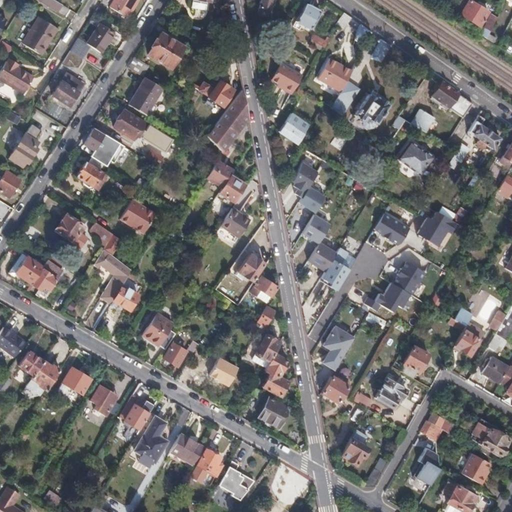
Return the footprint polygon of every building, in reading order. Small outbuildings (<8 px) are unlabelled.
[(37,0),(58,13),(63,5),(54,0),(37,0)] [(113,0),(109,7),(125,17),(136,0),(113,0)] [(208,0),(212,0),(225,2),(225,0),(191,0),(190,9),(205,12),(207,1),(208,1),(208,0)] [(271,0),(258,0),(255,16),(267,18),(271,0)] [(466,0),(459,0),(450,16),(453,18),(455,14),(477,28),(486,13),(466,0)] [(63,5),(58,13),(65,17),(69,9),(63,5)] [(305,5),(295,23),(308,31),(319,12),(316,10),(310,6),(305,5)] [(335,25),(336,26),(342,30),(350,19),(343,13),(335,25)] [(453,18),(474,32),(477,28),(455,14),(453,18)] [(479,36),(485,40),(496,18),(490,15),(479,36)] [(38,55),(45,44),(42,43),(52,26),(36,17),(20,44),(38,55)] [(42,43),(45,44),(55,28),(52,26),(42,43)] [(90,46),(100,53),(111,35),(98,27),(86,44),(90,46)] [(160,34),(147,55),(169,68),(182,47),(160,34)] [(308,44),(322,51),(329,39),(326,38),(324,41),(312,35),(308,44)] [(82,58),(90,46),(86,44),(78,38),(70,51),(82,58)] [(128,68),(142,76),(147,65),(134,58),(128,68)] [(336,67),(338,64),(329,58),(327,62),(336,67)] [(4,60),(0,66),(0,80),(21,93),(31,76),(14,66),(16,64),(7,59),(5,61),(4,60)] [(317,79),(327,85),(336,67),(327,62),(317,79)] [(283,86),(281,88),(291,93),(301,76),(280,64),(271,79),(278,83),(283,86)] [(338,68),(336,67),(327,85),(340,92),(351,72),(340,65),(338,68)] [(51,96),(68,106),(81,85),(65,74),(51,96)] [(128,105),(145,116),(162,88),(144,77),(128,105)] [(218,81),(208,97),(222,107),(232,91),(218,81)] [(194,84),(192,87),(204,94),(208,86),(202,82),(199,88),(194,84)] [(445,110),(447,108),(456,94),(440,83),(428,98),(445,110)] [(214,145),(221,152),(246,119),(241,89),(206,136),(214,145)] [(292,98),(297,102),(303,92),(300,90),(298,89),(292,98)] [(447,108),(462,118),(462,117),(471,104),(456,94),(447,108)] [(364,118),(375,124),(387,105),(376,97),(374,99),(367,95),(354,116),(361,121),(364,118)] [(294,107),(278,133),(296,145),(312,119),(294,107)] [(410,124),(424,133),(433,118),(424,113),(426,110),(420,107),(410,124)] [(125,111),(114,128),(133,140),(138,132),(141,128),(144,123),(125,111)] [(477,117),(467,133),(478,141),(476,146),(482,149),(484,149),(486,146),(492,150),(499,139),(478,124),(481,119),(477,117)] [(364,118),(361,121),(362,126),(367,130),(372,129),(375,124),(364,118)] [(27,130),(39,138),(43,132),(31,124),(27,130)] [(172,139),(150,124),(144,130),(141,128),(138,132),(141,134),(140,136),(164,151),(172,139)] [(84,144),(93,150),(103,134),(94,128),(84,144)] [(39,138),(27,130),(9,158),(22,166),(25,161),(28,163),(37,148),(34,146),(37,141),(39,138)] [(123,146),(103,134),(93,150),(90,154),(104,165),(109,158),(113,161),(123,146)] [(465,137),(451,158),(457,161),(470,140),(468,137),(467,138),(465,137)] [(503,165),(507,168),(511,160),(511,137),(500,158),(506,161),(503,165)] [(409,142),(396,159),(419,177),(433,158),(424,151),(423,152),(409,142)] [(219,155),(221,152),(214,145),(212,147),(219,155)] [(145,160),(155,167),(162,157),(151,150),(145,160)] [(82,167),(78,172),(76,177),(83,181),(83,185),(88,188),(91,186),(97,190),(106,176),(100,172),(104,165),(101,164),(92,158),(88,164),(85,162),(82,167)] [(137,167),(150,175),(155,167),(145,160),(142,159),(137,167)] [(221,189),(229,176),(233,171),(216,160),(207,177),(205,179),(221,189)] [(317,169),(302,160),(288,183),(303,191),(308,183),(317,169)] [(149,178),(150,175),(137,167),(134,165),(133,167),(149,178)] [(134,184),(142,189),(149,178),(133,167),(125,179),(134,184)] [(21,179),(6,170),(0,179),(0,192),(9,198),(21,179)] [(488,204),(496,209),(499,203),(506,207),(510,200),(507,198),(511,189),(511,178),(506,175),(488,204)] [(243,185),(229,176),(221,189),(218,192),(217,194),(231,203),(243,185)] [(324,194),(308,183),(296,202),(314,213),(324,194)] [(208,198),(213,201),(217,194),(218,192),(214,190),(208,198)] [(229,207),(231,203),(217,194),(213,201),(218,205),(220,201),(229,207)] [(135,226),(134,228),(143,234),(155,215),(132,200),(120,219),(128,224),(130,222),(135,226)] [(231,208),(219,226),(237,238),(250,220),(231,208)] [(457,225),(467,230),(471,223),(465,220),(469,213),(459,208),(451,221),(457,225)] [(0,218),(6,222),(9,217),(0,211),(0,218)] [(432,219),(427,216),(417,234),(436,247),(446,232),(452,234),(457,225),(451,221),(435,212),(432,219)] [(330,224),(314,213),(302,235),(319,242),(330,224)] [(408,229),(383,214),(373,230),(380,234),(379,235),(396,246),(398,244),(408,229)] [(66,215),(55,230),(72,242),(82,227),(66,215)] [(89,231),(107,243),(113,234),(95,222),(89,231)] [(113,233),(113,234),(107,243),(104,248),(112,254),(121,240),(113,233)] [(335,254),(319,242),(307,261),(323,272),(335,254)] [(132,269),(112,254),(104,248),(94,264),(98,267),(100,264),(114,275),(100,298),(110,304),(110,303),(120,287),(132,269)] [(328,285),(336,290),(349,269),(340,264),(346,254),(338,249),(335,254),(323,272),(319,279),(329,284),(328,285)] [(249,255),(237,272),(251,281),(263,264),(249,255)] [(15,273),(31,284),(42,267),(26,256),(15,273)] [(411,295),(425,272),(405,260),(390,283),(411,295)] [(42,267),(31,284),(39,290),(42,286),(47,289),(60,270),(47,261),(42,267)] [(259,291),(270,297),(276,288),(259,277),(249,293),(255,297),(259,291)] [(411,295),(390,283),(384,294),(379,292),(374,300),(367,296),(363,302),(375,310),(380,305),(392,311),(397,304),(403,307),(411,295)] [(120,287),(110,303),(115,306),(116,303),(128,310),(137,295),(127,288),(126,291),(120,287)] [(511,302),(504,316),(496,330),(493,334),(501,339),(505,341),(511,328),(511,302)] [(410,326),(413,328),(428,305),(424,303),(410,326)] [(260,324),(265,327),(273,312),(266,308),(259,319),(257,323),(260,324)] [(471,315),(460,308),(453,320),(464,327),(461,331),(453,345),(458,349),(469,355),(483,331),(467,322),(471,315)] [(488,325),(496,330),(504,316),(496,312),(488,325)] [(158,345),(164,349),(175,334),(168,330),(172,325),(156,314),(142,335),(158,346),(158,345)] [(447,323),(461,331),(464,327),(453,320),(450,318),(447,323)] [(275,350),(278,343),(274,340),(273,336),(267,333),(265,334),(264,334),(263,331),(265,327),(260,324),(243,356),(264,368),(273,353),(275,350)] [(354,337),(335,324),(322,344),(332,350),(323,363),(335,371),(354,337)] [(0,331),(0,346),(14,357),(24,343),(3,327),(0,331)] [(493,334),(486,346),(494,351),(501,339),(493,334)] [(185,351),(191,355),(199,344),(191,340),(185,351)] [(176,366),(185,351),(177,346),(178,345),(172,341),(162,358),(176,366)] [(399,372),(412,379),(426,354),(411,346),(400,364),(402,364),(399,372)] [(19,366),(32,375),(42,361),(28,352),(19,366)] [(277,378),(278,378),(286,361),(275,355),(273,353),(264,368),(262,372),(268,375),(268,374),(277,378)] [(235,366),(218,357),(208,375),(226,384),(235,366)] [(497,383),(499,381),(507,368),(490,357),(481,373),(497,383)] [(49,366),(42,361),(32,375),(25,386),(39,396),(43,389),(47,392),(48,389),(60,371),(51,365),(49,366)] [(511,397),(511,369),(508,366),(507,368),(499,381),(508,387),(504,393),(511,397)] [(56,394),(75,405),(90,380),(71,368),(56,394)] [(268,374),(268,375),(262,388),(279,397),(287,382),(278,378),(277,378),(268,374)] [(5,376),(0,382),(0,389),(4,392),(12,381),(5,376)] [(330,376),(320,393),(329,398),(331,400),(337,403),(348,385),(341,380),(340,382),(330,376)] [(384,379),(373,398),(389,407),(390,407),(394,407),(395,405),(398,400),(395,398),(396,396),(400,398),(404,391),(384,379)] [(113,402),(110,400),(113,394),(100,385),(90,401),(96,405),(93,409),(105,417),(113,402)] [(254,387),(246,401),(253,405),(261,391),(254,387)] [(352,401),(365,408),(370,400),(356,393),(352,401)] [(286,408),(268,398),(257,417),(276,427),(286,408)] [(145,399),(139,409),(148,414),(154,405),(145,399)] [(130,426),(138,431),(148,414),(139,409),(128,402),(119,417),(124,420),(123,422),(130,426)] [(440,429),(452,436),(461,420),(435,405),(430,412),(431,413),(427,421),(440,429)] [(372,412),(367,409),(353,432),(358,435),(372,412)] [(383,424),(385,420),(377,415),(375,419),(383,424)] [(150,462),(149,464),(151,465),(165,442),(156,436),(164,424),(154,418),(134,452),(141,456),(150,462)] [(479,418),(466,437),(496,455),(501,455),(504,449),(502,448),(506,442),(495,434),(497,430),(479,418)] [(434,439),(440,429),(427,421),(425,420),(419,431),(434,439)] [(136,434),(138,431),(130,426),(128,429),(136,434)] [(23,431),(19,437),(24,441),(28,435),(23,431)] [(183,459),(192,464),(202,448),(179,434),(169,451),(183,459)] [(350,439),(340,456),(347,459),(346,460),(355,465),(359,456),(361,457),(366,448),(350,439)] [(437,466),(436,454),(424,448),(416,461),(419,463),(411,476),(428,486),(438,467),(437,466)] [(189,478),(209,489),(221,468),(215,465),(219,458),(206,450),(189,478)] [(180,464),(183,459),(169,451),(167,456),(180,464)] [(479,484),(483,476),(481,475),(484,470),(488,463),(471,453),(459,472),(479,484)] [(147,468),(149,464),(150,462),(141,456),(137,462),(147,468)] [(238,465),(231,461),(217,485),(231,493),(230,495),(238,500),(253,481),(235,470),(238,465)] [(373,468),(363,486),(372,486),(380,473),(373,468)] [(451,506),(447,511),(466,511),(471,504),(469,503),(473,496),(446,481),(437,498),(444,502),(451,506)] [(8,487),(0,498),(0,511),(20,511),(12,507),(19,495),(8,487)] [(441,511),(447,511),(451,506),(444,502),(440,509),(441,511)]
